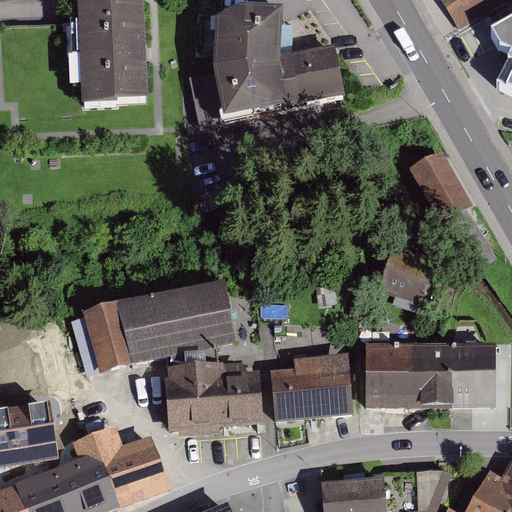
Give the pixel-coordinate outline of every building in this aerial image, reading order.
[(441,0),(460,32),(506,5),(503,0),(441,0)] [(136,8),(69,14),(78,110),(145,104),(136,8)] [(273,18),(205,21),(202,82),(214,129),(340,106),(329,55),(272,63),(273,18)] [(511,26),(495,36),(504,50),(511,54),(511,64),(501,88),(511,93),(511,26)] [(444,157),(409,174),(439,230),(472,213),(444,157)] [(437,267),(394,253),(381,295),(423,309),(437,267)] [(235,346),(226,293),(114,313),(123,366),(235,346)] [(123,366),(114,313),(88,317),(97,371),(123,366)] [(496,351),(364,351),(364,415),(496,415),(496,351)] [(290,375),(266,377),(270,428),(348,422),(343,361),(289,366),(290,375)] [(222,370),(161,374),(165,438),(262,432),(259,384),(223,386),(222,370)] [(75,398),(8,413),(18,457),(85,442),(75,398)] [(146,441),(94,460),(113,511),(165,493),(146,441)] [(94,460),(16,493),(24,511),(111,511),(113,511),(94,460)] [(422,473),(423,493),(449,491),(448,472),(422,473)] [(511,511),(511,485),(496,477),(477,511),(511,511)] [(382,511),(380,484),(316,490),(318,511),(382,511)] [(24,511),(16,493),(0,498),(0,511),(24,511)]
